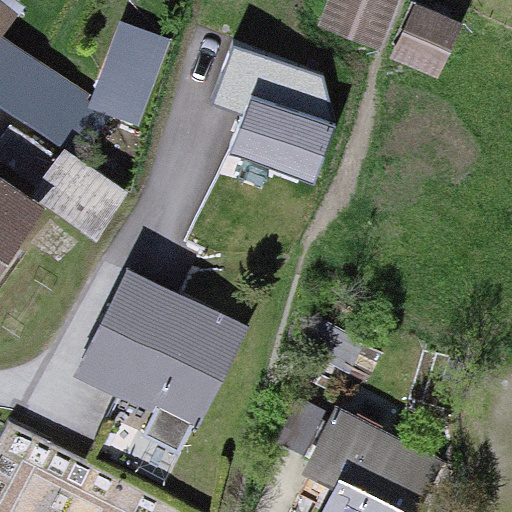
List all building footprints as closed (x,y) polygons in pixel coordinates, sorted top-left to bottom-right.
[(0,0),(0,50),(29,4),(20,0),(0,0)] [(396,0),(320,0),(313,21),(380,47),(396,0)] [(415,0),(391,45),(440,71),(469,17),(436,0),(415,0)] [(85,122),(137,142),(178,37),(126,17),(85,122)] [(323,78),(229,44),(209,101),(246,115),(233,152),(313,181),(335,121),(323,78)] [(41,201),(108,235),(134,185),(67,151),(41,201)] [(0,277),(48,205),(0,173),(0,277)] [(238,335),(132,281),(87,369),(193,423),(238,335)] [(409,511),(434,464),(335,414),(307,468),(341,485),(327,511),(409,511)]
